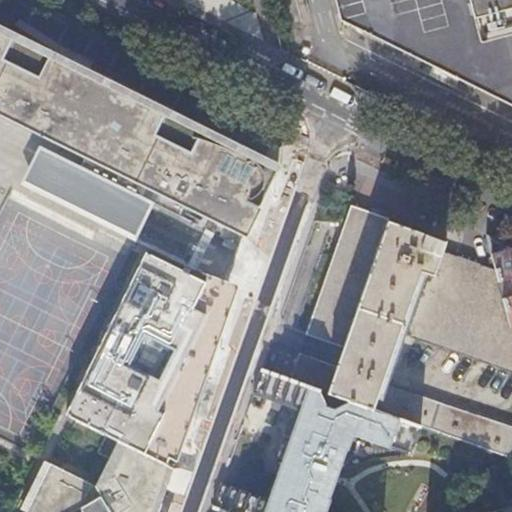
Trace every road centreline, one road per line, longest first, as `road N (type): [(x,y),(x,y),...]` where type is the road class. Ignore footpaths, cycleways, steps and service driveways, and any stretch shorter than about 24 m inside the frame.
road 1 (residential): [(324,109),(183,511)]
road 2 (residential): [(98,0),(324,109)]
road 3 (residential): [(324,109),(511,204)]
